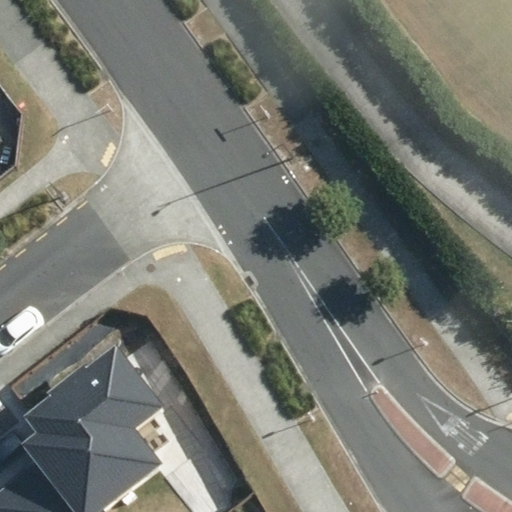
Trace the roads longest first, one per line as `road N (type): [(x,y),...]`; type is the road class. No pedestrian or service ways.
road 1 (residential): [(509,511),(466,470),(219,140)]
road 2 (residential): [(219,140),(0,305)]
road 3 (residential): [(219,140),(110,0)]
